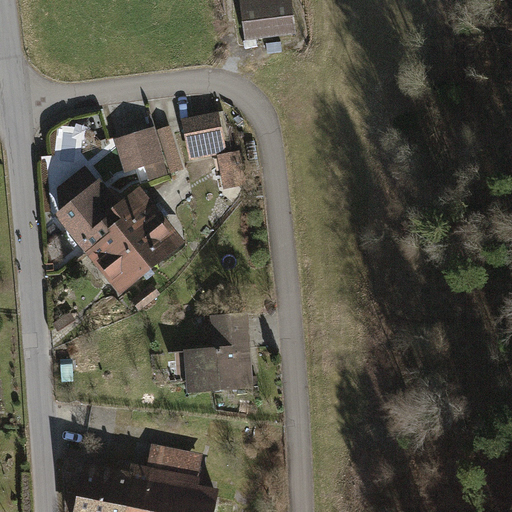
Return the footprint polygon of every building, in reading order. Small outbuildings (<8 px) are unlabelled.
[(294,0),(233,0),(241,48),(301,39),(294,0)] [(221,124),(189,132),(197,162),(229,154),(221,124)] [(155,129),(117,140),(127,174),(165,163),(155,129)] [(82,262),(114,303),(188,245),(146,191),(125,208),(103,180),(99,182),(89,168),(57,192),(71,210),(57,222),(86,259),(82,262)] [(72,311),(53,323),(58,330),(77,319),(72,311)] [(192,396),(254,391),(248,315),(212,318),(214,352),(188,355),(192,396)] [(217,511),(221,493),(198,488),(205,453),(154,444),(150,465),(137,463),(134,476),(85,467),(76,511),(217,511)]
